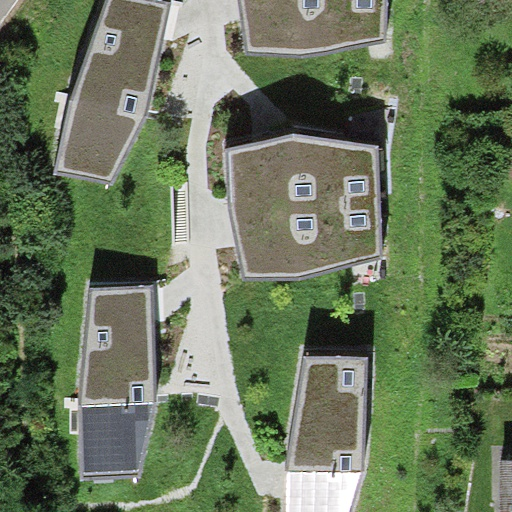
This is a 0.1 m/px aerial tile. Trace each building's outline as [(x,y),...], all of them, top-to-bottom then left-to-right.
[(167,22),(171,0),(104,0),(71,93),(54,166),(113,179),(148,111),(167,22)] [(388,0),(239,0),(239,1),(246,50),(303,51),(388,37),(388,0)] [(227,144),(228,202),(382,196),(379,140),(294,127),(273,132),(227,144)] [(382,196),(228,202),(233,226),(244,275),(300,274),(384,253),(382,196)] [(154,281),(90,282),(78,395),(81,472),(141,470),(158,393),(155,304),(154,281)] [(369,350),(304,349),(286,461),(286,481),(284,511),(351,511),(366,464),(369,350)] [(511,511),(511,448),(493,448),(493,511),(511,511)]
